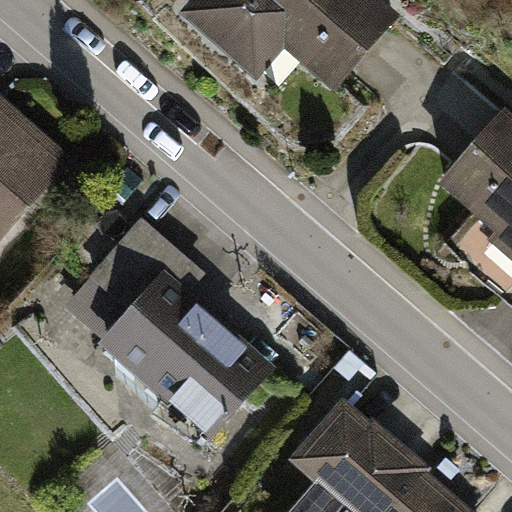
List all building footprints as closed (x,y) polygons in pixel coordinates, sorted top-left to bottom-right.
[(204,0),(191,15),(260,74),(289,42),(341,86),(397,21),(372,0),(204,0)] [(0,250),(70,169),(0,109),(0,250)] [(511,123),(509,121),(455,185),(511,232),(511,123)] [(146,321),(118,353),(175,402),(158,423),(212,454),(279,376),(186,294),(204,274),(146,223),(97,279),(146,321)] [(464,511),(349,414),(303,468),(324,485),(301,511),(464,511)]
